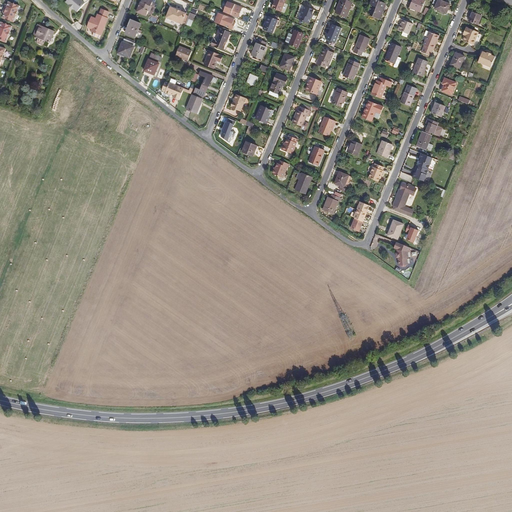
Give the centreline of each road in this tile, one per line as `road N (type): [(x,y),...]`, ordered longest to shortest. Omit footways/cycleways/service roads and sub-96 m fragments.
road 1 (residential): [(465,0),(363,250),(311,215),(397,0)]
road 2 (primary): [(0,400),(147,419),(266,407),(409,360),(491,316)]
road 3 (residential): [(258,177),(330,0)]
road 4 (residential): [(205,139),(262,0)]
road 5 (residential): [(205,139),(104,59)]
